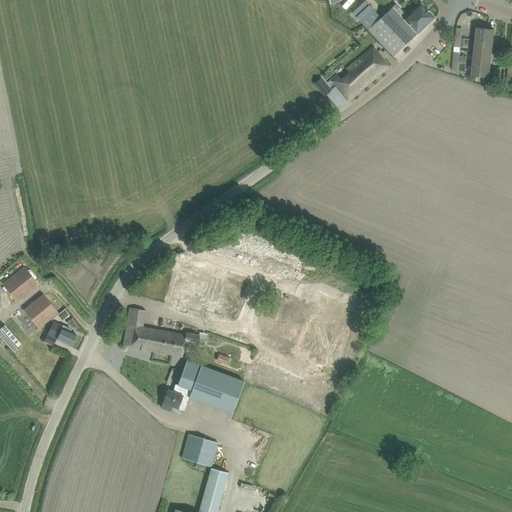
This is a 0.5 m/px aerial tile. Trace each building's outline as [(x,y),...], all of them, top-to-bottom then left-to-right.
[(387,49),(394,56),(434,17),(420,2),(407,16),(395,4),(380,18),(363,0),(362,0),(356,6),(351,11),(387,49)] [(477,27),(476,39),(493,42),(495,29),(477,27)] [(476,39),(474,51),(492,53),(493,42),(476,39)] [(332,82),(344,95),(346,93),(350,97),(348,100),(388,67),(388,66),(387,67),(383,62),(384,61),(372,48),(346,70),(349,73),(341,80),(338,77),(332,82)] [(474,51),(473,63),(491,65),(492,53),(474,51)] [(453,61),(458,62),(467,63),(468,57),(459,56),(460,52),(454,52),(453,61)] [(491,65),(473,63),(472,76),(489,78),(491,65)] [(327,85),(320,90),(325,96),(331,90),(327,85)] [(299,256),(297,267),(327,272),(329,261),(311,258),(299,256)] [(4,285),(17,300),(38,283),(26,267),(4,285)] [(206,312),(211,285),(172,278),(167,304),(206,312)] [(244,320),(256,323),(263,294),(251,291),(244,320)] [(25,310),(32,320),(38,327),(57,313),(43,295),(25,310)] [(353,312),(355,306),(324,295),(302,357),(314,361),(316,356),(324,359),(323,378),(330,380),(335,380),(339,369),(339,370),(340,366),(340,357),(358,358),(343,352),(340,352),(336,351),(333,351),(334,347),(338,348),(338,346),(342,335),(342,349),(348,349),(348,341),(350,341),(351,326),(353,321),(353,312)] [(123,346),(153,351),(156,330),(142,327),(145,310),(130,308),(123,346)] [(292,321),(286,319),(285,321),(276,318),(274,325),(288,330),(292,321)] [(54,321),(44,341),(53,346),(56,339),(71,346),(76,335),(69,331),(70,329),(54,321)] [(153,351),(172,354),(176,333),(156,330),(153,351)] [(176,333),(172,354),(182,356),(185,341),(197,343),(199,335),(186,333),(185,335),(176,333)] [(216,361),(226,364),(228,357),(219,354),(216,361)] [(243,376),(328,413),(335,395),(251,359),(243,376)] [(187,360),(177,385),(178,385),(190,390),(192,390),(189,398),(232,414),(244,381),(187,360)] [(187,403),(189,398),(192,390),(190,390),(178,385),(177,385),(175,384),(172,392),(167,390),(161,407),(170,411),(172,406),(178,408),(180,401),(187,403)] [(182,458),(211,467),(218,442),(189,434),(182,458)] [(211,468),(198,511),(216,511),(228,472),(211,468)]
